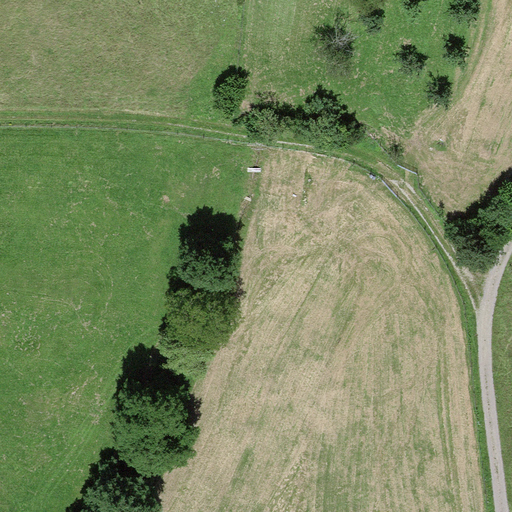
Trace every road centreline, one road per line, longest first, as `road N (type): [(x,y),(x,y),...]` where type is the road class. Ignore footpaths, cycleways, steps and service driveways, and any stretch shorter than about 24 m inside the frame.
road 1 (track): [(0,116),(205,127),(357,158),(396,187),(443,248),(481,330)]
road 2 (track): [(506,511),(481,330),(492,269),(511,229)]
